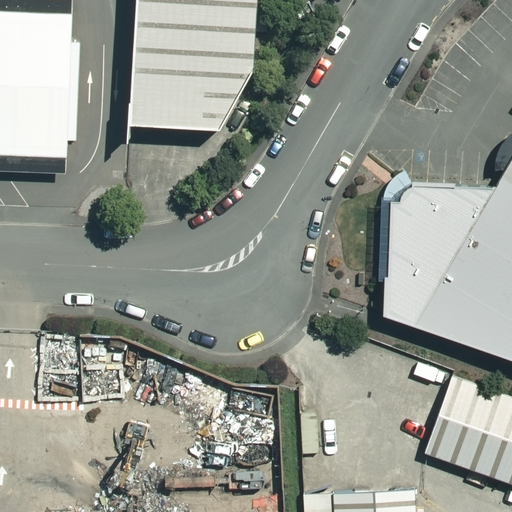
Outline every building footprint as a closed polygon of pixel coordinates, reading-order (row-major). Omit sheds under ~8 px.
[(124,0),(118,122),(207,126),(246,69),(249,0),(124,0)] [(67,10),(0,7),(0,154),(61,157),(67,10)] [(380,316),(511,357),(511,151),(492,186),(411,179),(388,205),(380,316)] [(511,392),(456,372),(428,449),(511,479),(511,392)] [(303,511),(420,511),(420,489),(303,493),(303,511)]
